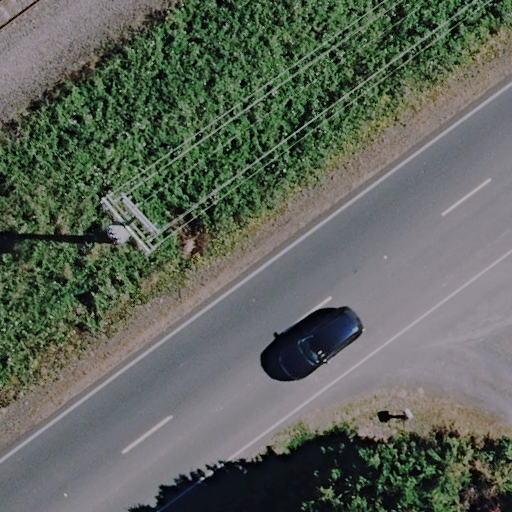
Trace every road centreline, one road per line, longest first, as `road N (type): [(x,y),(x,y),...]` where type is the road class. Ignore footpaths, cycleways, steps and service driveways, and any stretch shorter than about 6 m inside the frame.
road 1 (tertiary): [(44,511),(511,167)]
road 2 (unknown): [(429,228),(511,326)]
